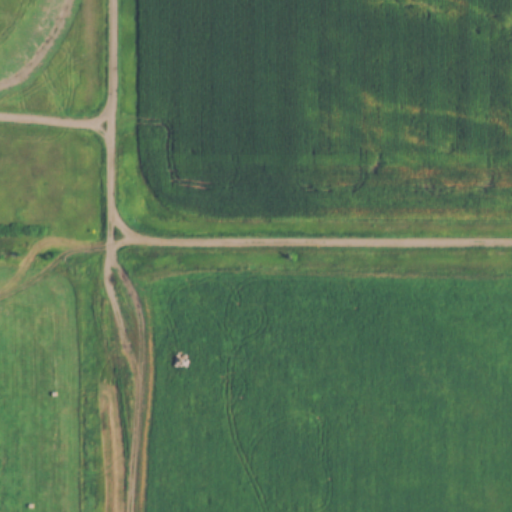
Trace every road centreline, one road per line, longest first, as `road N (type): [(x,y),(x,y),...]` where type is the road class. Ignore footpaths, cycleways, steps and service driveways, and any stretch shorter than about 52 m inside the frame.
road 1 (residential): [(114,245),(511,244)]
road 2 (residential): [(114,0),(114,245)]
